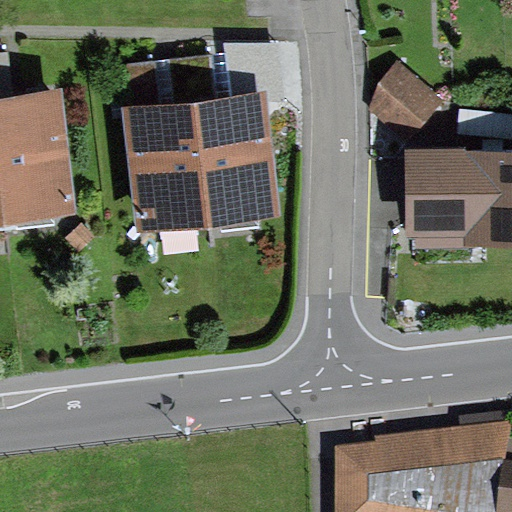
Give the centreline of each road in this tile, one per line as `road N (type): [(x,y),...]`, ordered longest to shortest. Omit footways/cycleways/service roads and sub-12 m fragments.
road 1 (residential): [(325,0),(326,381)]
road 2 (residential): [(0,424),(326,381)]
road 3 (residential): [(326,381),(511,366)]
